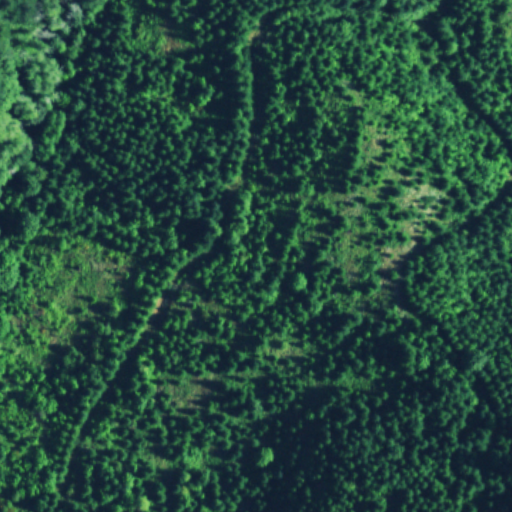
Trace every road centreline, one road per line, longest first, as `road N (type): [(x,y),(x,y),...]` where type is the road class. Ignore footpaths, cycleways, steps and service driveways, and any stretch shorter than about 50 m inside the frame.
road 1 (track): [(49,511),(91,397),(176,270),(223,232),(253,117),(249,46),(262,19),(324,5),(397,19),(431,13),(444,0)]
road 2 (track): [(85,0),(0,232)]
